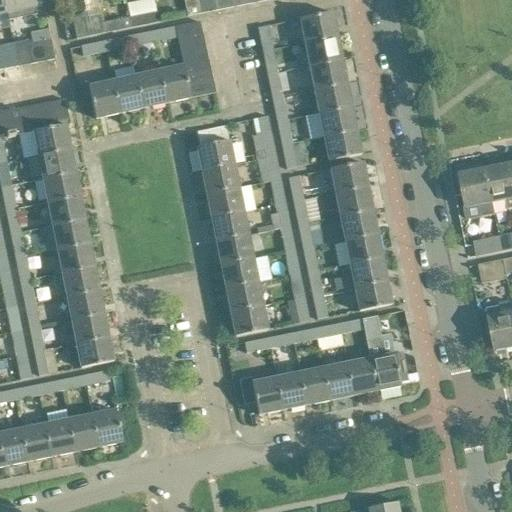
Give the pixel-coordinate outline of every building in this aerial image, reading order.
[(5,0),(8,14),(20,11),(20,10),(33,7),(34,8),(35,8),(32,0),(5,0)] [(199,0),(183,0),(184,7),(187,17),(202,14),(199,0)] [(245,5),(243,0),(217,0),(213,1),(213,0),(199,0),(202,14),(245,5)] [(132,28),(162,22),(161,14),(157,15),(156,12),(130,18),(132,28)] [(305,44),(337,37),(332,13),(300,20),(305,44)] [(103,23),(102,23),(100,14),(72,20),(76,40),(105,34),(103,23)] [(105,34),(132,28),(130,18),(103,23),(105,34)] [(177,29),(179,37),(180,39),(202,34),(200,24),(177,29)] [(263,52),(273,50),(268,26),(258,28),(263,52)] [(179,37),(177,29),(177,27),(151,32),(153,42),(179,37)] [(129,47),(153,42),(151,32),(127,37),(129,47)] [(182,51),(204,46),(202,34),(180,39),(182,51)] [(106,52),(129,47),(127,37),(104,42),(106,52)] [(310,67),(342,61),(337,37),(305,44),(310,67)] [(19,67),(31,65),(54,60),(50,41),(27,45),(26,41),(14,43),(19,67)] [(82,57),(106,52),(104,42),(80,47),(82,57)] [(0,51),(4,70),(19,67),(14,43),(0,46),(0,51)] [(185,63),(207,58),(204,46),(182,51),(185,63)] [(280,53),(274,55),(273,50),(263,52),(268,76),(278,74),(276,65),(282,64),(280,53)] [(187,74),(210,70),(207,58),(185,63),(186,66),(187,74)] [(314,91),(347,84),(342,61),(310,67),(314,91)] [(193,98),(190,86),(187,74),(186,66),(159,72),(166,104),(193,98)] [(212,82),(211,74),(210,70),(187,74),(190,86),(212,82)] [(143,109),(166,104),(159,72),(136,77),(143,109)] [(272,99),(282,97),(278,74),(268,76),(272,99)] [(119,115),(143,109),(136,77),(112,82),(119,115)] [(95,120),(119,115),(112,82),(88,87),(95,120)] [(193,98),(215,94),(212,82),(190,86),(193,98)] [(319,114),(351,108),(347,84),(314,91),(319,114)] [(277,123),(295,119),(290,96),(282,98),(282,97),(272,99),(277,123)] [(59,127),(65,126),(69,125),(64,100),(54,103),(59,127)] [(48,129),(59,127),(54,103),(44,105),(48,129)] [(28,133),(34,132),(48,129),(44,105),(23,109),(28,133)] [(324,138),(356,132),(351,108),(319,114),(323,135),(307,137),(308,144),(319,143),(319,139),(324,138)] [(1,139),(28,133),(23,109),(0,113),(0,164),(6,163),(1,139)] [(256,161),(276,157),(268,118),(258,120),(261,135),(251,137),(256,161)] [(292,145),(289,129),(300,127),(299,119),(295,120),(295,119),(277,123),(282,147),(292,145)] [(39,157),(70,150),(65,126),(59,127),(48,129),(34,132),(39,157)] [(230,141),(229,142),(226,127),(197,133),(200,148),(196,148),(201,172),(235,166),(230,141)] [(329,162),(361,156),(356,132),(324,138),(329,162)] [(292,145),(282,147),(287,171),(297,169),(292,145)] [(44,180),(75,174),(70,150),(39,157),(44,180)] [(261,185),(280,181),(276,157),(256,161),(261,185)] [(0,185),(1,189),(11,186),(6,163),(0,164),(0,185)] [(335,194),(367,188),(362,164),(330,170),(335,194)] [(507,210),(511,208),(511,182),(509,165),(484,170),(493,216),(495,215),(492,203),(505,201),(507,210)] [(251,186),(239,188),(235,166),(201,172),(206,196),(251,187),(251,186)] [(469,221),(493,216),(484,170),(459,175),(466,206),(463,209),(465,218),(469,221)] [(49,204),(80,198),(75,174),(44,180),(49,204)] [(293,203),(303,201),(298,176),(288,179),(293,203)] [(275,206),(285,204),(280,181),(261,185),(271,184),(275,206)] [(16,211),(14,201),(18,200),(15,185),(11,186),(1,189),(6,213),(16,211)] [(210,220),(256,210),(251,187),(206,196),(210,220)] [(340,218),(372,211),(367,188),(335,194),(340,218)] [(54,227),(84,221),(80,198),(49,204),(54,227)] [(298,226),(308,224),(303,201),(293,203),(298,226)] [(280,230),(290,228),(285,204),(275,206),(277,214),(270,216),(273,231),(280,230)] [(249,236),(244,213),(256,211),(256,210),(210,220),(215,243),(249,236)] [(10,236),(20,234),(16,211),(6,213),(10,236)] [(345,241),(377,235),(372,211),(340,218),(345,241)] [(58,251),(89,245),(84,221),(54,227),(54,228),(41,230),(45,249),(57,246),(58,251)] [(303,250),(313,248),(308,224),(298,226),(303,250)] [(285,254),(295,252),(290,228),(280,230),(285,254)] [(35,254),(25,256),(20,234),(10,236),(15,260),(35,256),(35,254)] [(501,253),(511,251),(511,250),(511,234),(498,237),(501,253)] [(350,265),(382,258),(377,235),(345,241),(350,265)] [(220,267),(254,260),(249,236),(215,243),(220,267)] [(476,258),(501,253),(498,237),(473,242),(476,258)] [(63,275),(94,268),(89,245),(58,251),(63,275)] [(307,273),(317,271),(313,248),(303,250),(307,273)] [(289,277),(300,275),(295,252),(285,254),(289,277)] [(30,281),(28,270),(38,268),(35,256),(15,260),(20,283),(30,281)] [(354,288),(386,282),(382,258),(350,265),(354,288)] [(511,258),(502,260),(506,279),(507,279),(506,275),(511,273),(511,258)] [(0,278),(1,286),(11,284),(7,260),(0,261),(0,278)] [(225,290),(259,283),(254,260),(220,267),(225,290)] [(481,284),(506,279),(502,260),(478,265),(481,284)] [(68,298),(99,292),(94,268),(63,275),(68,298)] [(312,297),(322,295),(317,271),(307,273),(312,297)] [(286,302),(304,299),(300,275),(289,277),(294,300),(285,302),(286,302)] [(25,307),(35,305),(30,281),(20,283),(25,307)] [(359,313),(391,306),(386,282),(354,288),(359,313)] [(230,314),(263,307),(259,283),(225,290),(230,314)] [(6,310),(16,308),(11,284),(1,286),(6,310)] [(73,322),(104,315),(99,292),(68,298),(73,322)] [(322,295),(312,297),(317,321),(327,319),(322,295)] [(290,325),(299,323),(299,325),(309,323),(304,299),(286,302),(290,325)] [(511,348),(511,308),(511,304),(509,301),(500,304),(499,307),(487,309),(496,352),(511,348)] [(30,330),(40,328),(35,305),(25,307),(30,330)] [(235,338),(254,334),(268,331),(263,307),(230,314),(235,338)] [(11,333),(21,331),(16,308),(6,310),(11,333)] [(78,345),(108,339),(104,315),(73,322),(78,345)] [(364,331),(388,326),(386,316),(362,321),(364,331)] [(340,336),(364,331),(362,321),(338,326),(340,336)] [(317,341),(340,336),(338,326),(315,331),(317,341)] [(34,354),(44,351),(40,328),(30,330),(34,354)] [(16,355),(26,353),(21,331),(11,333),(14,346),(16,355)] [(293,346),(317,341),(315,331),(291,336),(293,346)] [(270,350),(293,346),(291,336),(268,340),(270,350)] [(82,369),(113,362),(108,339),(78,345),(82,369)] [(246,355),(270,350),(268,340),(244,345),(246,355)] [(6,358),(16,355),(14,346),(4,348),(6,358)] [(39,378),(49,376),(58,374),(53,349),(44,351),(34,354),(39,378)] [(26,353),(16,355),(21,381),(31,379),(26,353)] [(407,382),(401,353),(394,355),(400,383),(407,382)] [(370,360),(376,392),(400,387),(400,383),(394,355),(370,360)] [(353,397),(376,392),(370,360),(346,364),(353,397)] [(329,402),(353,397),(346,364),(323,369),(329,402)] [(306,407),(329,402),(323,369),(299,374),(306,407)] [(88,393),(86,386),(109,381),(107,371),(83,376),(87,394),(88,393)] [(282,411),(306,407),(299,374),(275,379),(282,411)] [(71,397),(87,394),(83,376),(60,381),(62,391),(70,389),(71,397)] [(275,379),(252,383),(251,378),(239,381),(244,406),(255,404),(258,416),(282,411),(275,379)] [(38,396),(62,391),(60,381),(36,386),(38,396)] [(15,400),(38,396),(36,386),(13,390),(15,400)] [(0,403),(15,400),(13,390),(0,392),(0,403)] [(91,416),(98,449),(122,444),(116,411),(91,416)] [(74,453),(98,449),(91,416),(68,421),(74,453)] [(51,458),(74,453),(68,421),(44,425),(51,458)] [(27,463),(51,458),(44,425),(21,430),(27,463)] [(0,448),(4,468),(27,463),(21,430),(0,434),(0,448)] [(370,511),(401,511),(399,503),(370,509),(370,511)]
